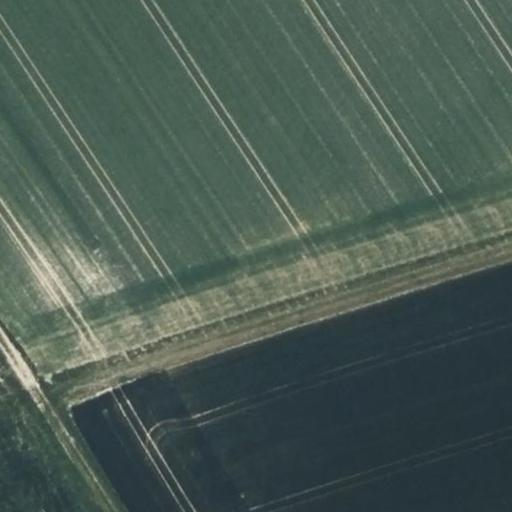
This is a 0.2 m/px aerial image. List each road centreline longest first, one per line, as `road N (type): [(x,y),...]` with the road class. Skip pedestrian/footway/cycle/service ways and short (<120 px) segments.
road 1 (track): [(36,389),(511,244)]
road 2 (track): [(115,511),(0,335)]
